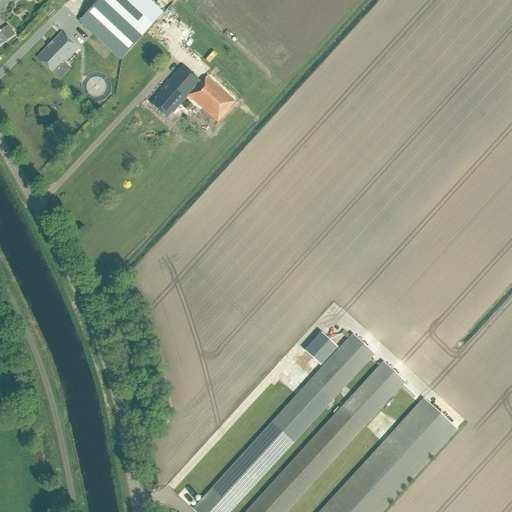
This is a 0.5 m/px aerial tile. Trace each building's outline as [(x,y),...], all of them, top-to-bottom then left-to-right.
[(0,0),(0,10),(14,0),(0,0)] [(121,60),(164,15),(148,0),(99,0),(80,21),(121,60)] [(15,35),(9,26),(3,30),(0,32),(0,46),(6,42),(15,35)] [(66,61),(78,49),(61,33),(36,58),(52,73),(64,60),(66,61)] [(201,82),(182,65),(161,89),(153,98),(155,99),(150,104),(165,117),(171,111),(173,113),(187,96),(217,123),(229,109),(228,108),(235,101),(207,76),(201,82)] [(188,112),(193,106),(188,101),(182,107),(188,112)] [(288,511),(406,384),(384,364),(249,511),(229,511),(374,355),(353,336),(313,379),(193,510),(195,511),(288,511)] [(382,511),(457,431),(423,399),(319,511),(382,511)]
